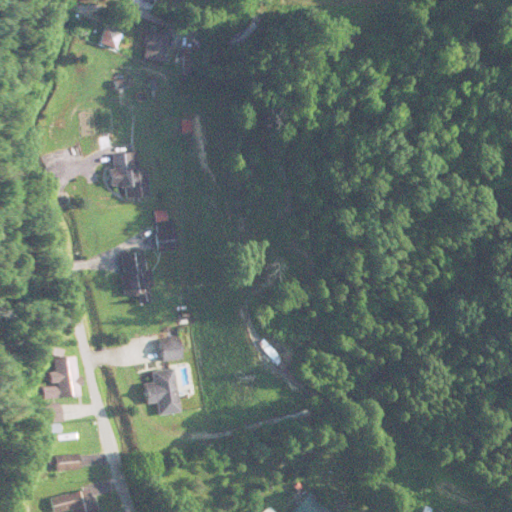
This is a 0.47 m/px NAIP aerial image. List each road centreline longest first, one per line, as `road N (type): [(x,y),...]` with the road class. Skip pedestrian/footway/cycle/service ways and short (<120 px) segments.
road 1 (residential): [(130,511),(74,324),(64,262),(19,154),(24,107),(58,0)]
road 2 (residential): [(56,6),(191,31),(289,0)]
